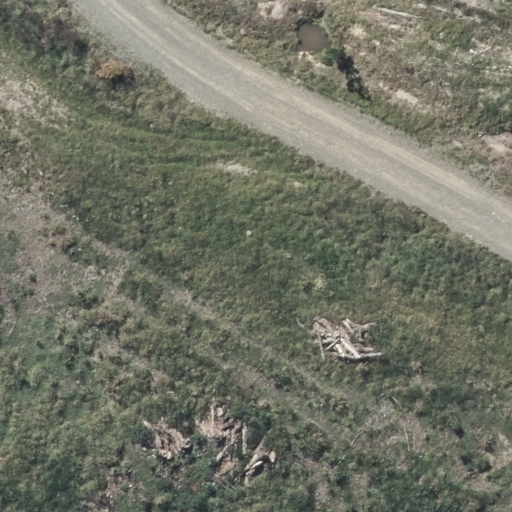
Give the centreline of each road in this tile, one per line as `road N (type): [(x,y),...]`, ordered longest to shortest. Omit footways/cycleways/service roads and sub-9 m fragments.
road 1 (track): [(511,330),(159,171),(44,97),(0,42)]
road 2 (track): [(77,0),(104,41),(511,243)]
